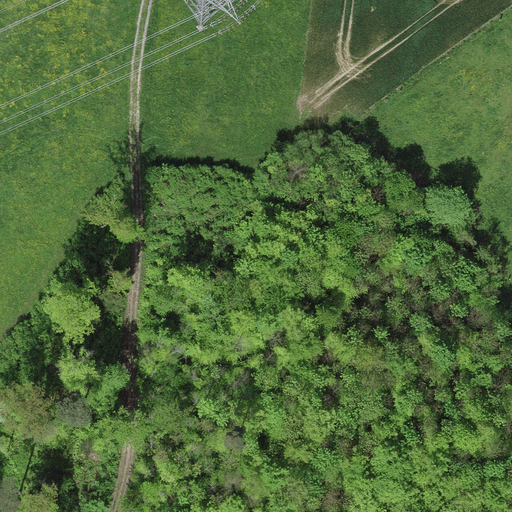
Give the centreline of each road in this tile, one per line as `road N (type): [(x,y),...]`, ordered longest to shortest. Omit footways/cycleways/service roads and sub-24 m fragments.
road 1 (track): [(105,511),(132,417),(134,122)]
road 2 (track): [(146,0),(134,122)]
